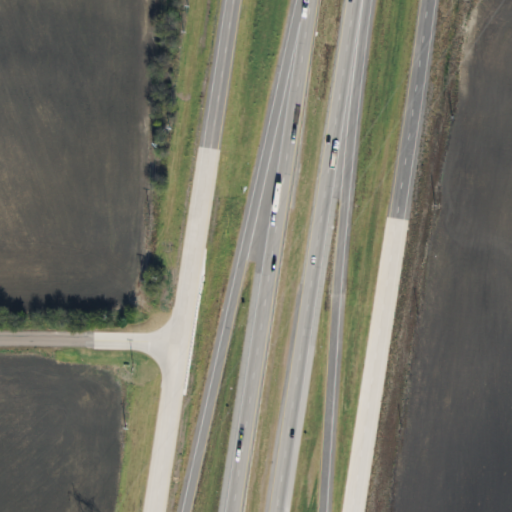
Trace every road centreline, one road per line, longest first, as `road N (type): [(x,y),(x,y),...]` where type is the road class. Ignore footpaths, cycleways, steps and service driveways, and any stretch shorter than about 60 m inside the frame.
road 1 (tertiary): [(326,511),(414,0)]
road 2 (motorway): [(272,511),(349,0)]
road 3 (motorway): [(308,0),(232,511)]
road 4 (tertiary): [(240,0),(165,511)]
road 5 (motorway): [(312,511),(333,112)]
road 6 (motorway): [(286,148),(173,511)]
road 7 (residential): [(0,339),(191,342)]
